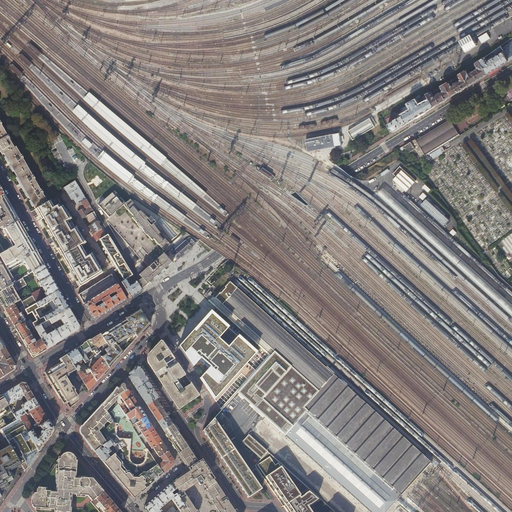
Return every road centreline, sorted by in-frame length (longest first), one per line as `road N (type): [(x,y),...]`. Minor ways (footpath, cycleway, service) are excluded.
road 1 (tertiary): [(511,69),(215,255)]
road 2 (residential): [(133,351),(240,503),(276,511)]
road 3 (residential): [(0,172),(90,331)]
road 4 (residential): [(130,507),(180,467),(116,369)]
